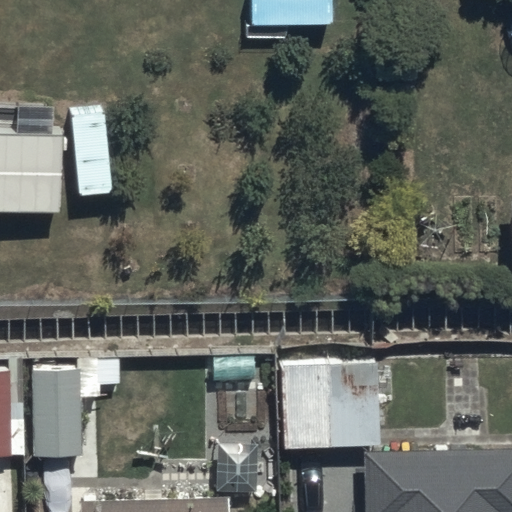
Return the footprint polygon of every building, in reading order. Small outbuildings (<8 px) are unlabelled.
[(0,117),(0,193),(53,196),(57,120),(0,117)] [(511,179),(502,179),(502,257),(511,257),(511,179)] [(275,354),(276,426),(372,425),(371,353),(275,354)] [(0,444),(9,444),(6,357),(0,357),(0,444)] [(26,450),(75,445),(75,364),(26,357),(26,450)] [(373,510),(372,511),(501,511),(502,508),(511,507),(511,432),(354,435),(355,508),(373,510)] [(78,481),(78,511),(224,511),(224,481),(78,481)]
